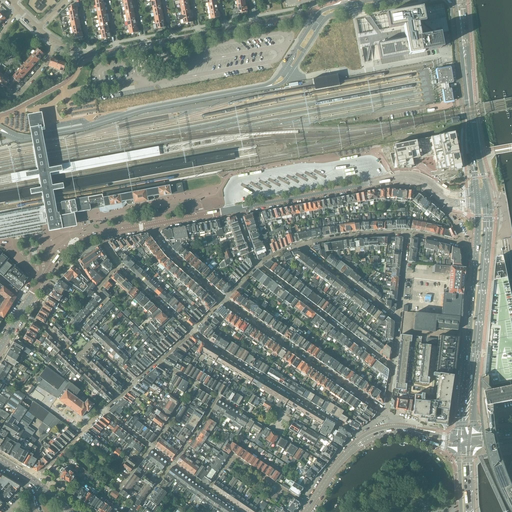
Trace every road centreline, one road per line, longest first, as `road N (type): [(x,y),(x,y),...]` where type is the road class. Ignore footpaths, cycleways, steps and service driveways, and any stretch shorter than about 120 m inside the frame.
road 1 (tertiary): [(88,126),(273,84),(320,19)]
road 2 (residential): [(361,439),(191,330)]
road 3 (residential): [(385,413),(221,299)]
road 4 (secondary): [(486,194),(462,0)]
road 5 (secondary): [(454,0),(476,194)]
road 6 (secondary): [(476,245),(460,436)]
road 7 (secondary): [(469,435),(486,247)]
road 8 (residential): [(255,264),(392,367)]
road 9 (residential): [(134,382),(79,328),(105,299),(96,289),(119,264)]
road 10 (unclassified): [(235,209),(385,179)]
road 11 (residential): [(309,506),(236,458),(208,488)]
road 12 (residential): [(117,397),(21,312)]
road 13 (residential): [(396,318),(301,244)]
